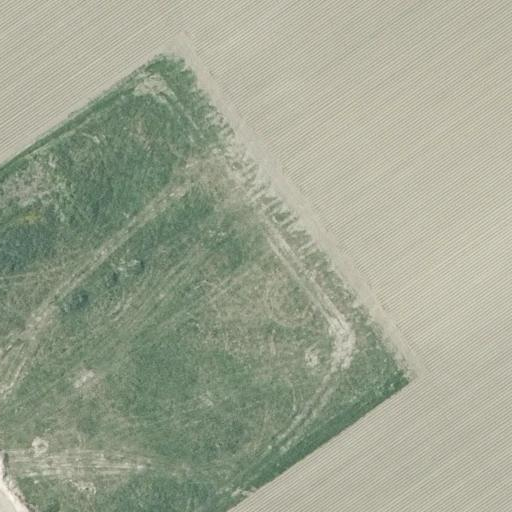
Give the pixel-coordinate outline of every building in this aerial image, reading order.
[(157,76),(162,98),(169,97),(171,111),(186,108),(179,72),(157,76)] [(138,222),(157,240),(177,219),(159,201),(138,222)] [(317,228),(331,220),(322,207),(309,215),(317,228)] [(184,291),(274,431),(371,370),(281,229),(184,291)] [(0,350),(89,299),(58,246),(0,279),(0,350)] [(363,282),(404,355),(429,341),(388,268),(363,282)] [(106,344),(0,408),(0,488),(14,511),(70,511),(78,508),(80,511),(130,481),(123,470),(167,443),(106,344)] [(200,451),(214,475),(230,466),(216,442),(200,451)]
